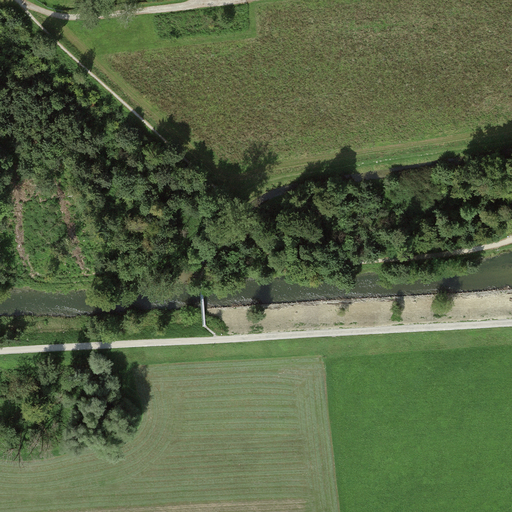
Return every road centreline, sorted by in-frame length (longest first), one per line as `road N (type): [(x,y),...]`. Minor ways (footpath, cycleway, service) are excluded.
road 1 (track): [(511,322),(0,350)]
road 2 (track): [(511,238),(402,260),(303,265),(279,261),(251,227)]
road 3 (track): [(246,0),(71,18),(22,1)]
